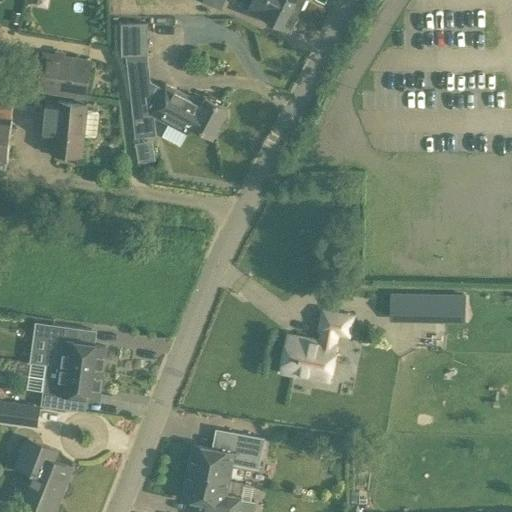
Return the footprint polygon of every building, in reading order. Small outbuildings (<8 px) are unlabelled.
[(223,0),(202,0),(202,2),(220,9),(223,0)] [(299,11),(278,0),(252,0),(248,8),(260,14),(259,15),(289,30),(299,11)] [(278,0),(299,11),(304,0),(278,0)] [(10,22),(18,23),(20,15),(12,13),(10,22)] [(147,56),(147,22),(120,23),(121,56),(147,56)] [(44,52),(38,88),(86,95),(92,60),(44,52)] [(129,76),(128,76),(128,89),(139,89),(139,76),(138,76),(138,59),(128,59),(129,76)] [(164,87),(151,81),(148,79),(140,95),(129,89),(129,102),(150,113),(188,133),(193,124),(214,136),(229,109),(206,97),(203,103),(166,83),(164,87)] [(0,162),(4,163),(11,94),(0,93),(0,162)] [(83,137),(94,138),(98,135),(99,113),(97,110),(86,109),(87,104),(46,100),(42,132),(50,133),(50,136),(55,136),(53,153),(68,154),(70,157),(76,157),(78,155),(81,156),(83,137)] [(403,317),(416,318),(416,294),(391,293),(391,299),(404,299),(403,317)] [(440,318),(465,319),(465,295),(441,294),(440,318)] [(282,371),(329,380),(335,344),(334,344),(336,332),(348,334),(351,316),(324,311),(320,329),(323,329),(321,341),(288,335),(282,371)] [(63,366),(103,372),(107,346),(78,341),(80,327),(54,323),(48,364),(55,365),(63,366)] [(55,365),(48,364),(31,361),(27,388),(44,390),(43,392),(42,404),(68,408),(70,394),(99,398),(103,372),(63,366),(55,365)] [(1,400),(0,403),(0,417),(37,424),(40,406),(1,400)] [(187,465),(189,469),(189,473),(228,480),(231,463),(258,468),(264,437),(225,430),(222,449),(194,444),(192,455),(189,457),(187,465)] [(24,489),(15,486),(10,499),(41,511),(52,511),(71,467),(52,459),(56,449),(28,438),(16,466),(31,472),(24,489)] [(183,485),(185,489),(184,499),(211,504),(209,511),(238,511),(241,497),(225,494),(228,480),(189,473),(188,475),(185,477),(183,485)] [(241,499),(239,511),(252,511),(254,500),(241,499)]
